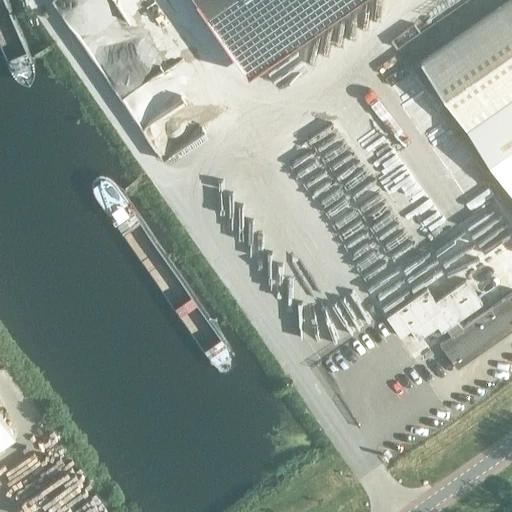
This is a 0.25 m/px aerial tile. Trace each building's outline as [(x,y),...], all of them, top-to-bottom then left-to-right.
[(355,0),(197,0),(203,9),(208,15),(212,22),(223,15),(240,39),(230,47),(249,74),(355,0)] [(511,0),(509,0),(421,62),(511,192),(511,0)] [(223,15),(212,22),(230,47),(240,39),(223,15)] [(371,148),(350,153),(355,172),(376,167),(371,148)] [(401,153),(359,178),(372,201),(414,176),(401,153)] [(379,216),(401,255),(472,213),(450,174),(379,216)] [(451,335),(439,343),(457,369),(511,330),(511,293),(462,328),(457,321),(482,304),(466,280),(435,301),(427,289),(386,317),(400,337),(410,330),(417,340),(438,326),(442,332),(446,328),(451,335)] [(0,450),(17,439),(0,414),(0,450)]
